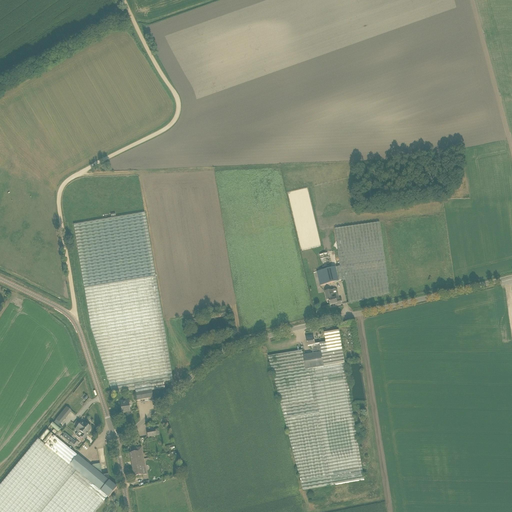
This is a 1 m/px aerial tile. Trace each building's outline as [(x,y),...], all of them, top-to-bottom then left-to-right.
[(340,267),(335,268),(339,281),(345,280),(349,304),(389,294),(379,223),(335,229),(340,267)] [(323,271),(317,272),(320,286),(339,281),(335,268),(331,269),(323,271)] [(329,300),(330,306),(333,305),(333,306),(342,304),(341,299),(340,299),(338,293),(332,294),(331,291),(325,292),(327,300),(329,300)] [(326,343),(320,344),(321,353),(322,353),(322,354),(342,350),(339,331),(324,333),(326,343)] [(313,354),(321,353),(320,344),(315,345),(314,339),(307,341),(308,347),(312,346),(313,354)] [(322,354),(324,366),(344,362),(342,350),(322,354)] [(364,480),(345,363),(344,362),(324,366),(305,369),(303,356),(302,351),(268,357),(303,491),(364,480)] [(321,353),(313,354),(303,356),(305,369),(324,366),(322,354),(322,353),(321,353)] [(133,390),(135,401),(156,397),(155,392),(159,389),(163,389),(162,382),(171,380),(169,371),(170,370),(167,372),(164,373),(164,375),(161,376),(160,379),(154,376),(152,374),(148,374),(146,372),(143,374),(144,375),(141,376),(142,380),(139,380),(137,383),(137,386),(135,385),(134,383),(130,384),(129,385),(126,386),(127,391),(133,390)] [(129,412),(130,412),(128,401),(120,402),(122,413),(125,413),(126,414),(127,415),(129,415),(130,414),(129,412)] [(56,420),(61,424),(66,418),(61,414),(56,420)] [(81,422),(77,427),(80,430),(75,436),(79,439),(80,437),(84,440),(89,433),(88,432),(91,429),(85,424),(84,425),(81,422)] [(102,476),(91,467),(53,436),(45,446),(38,440),(0,485),(0,511),(95,511),(107,497),(108,498),(117,488),(109,482),(109,481),(108,475),(102,476)] [(146,472),(141,448),(129,450),(130,454),(134,477),(142,475),(142,473),(146,472)]
